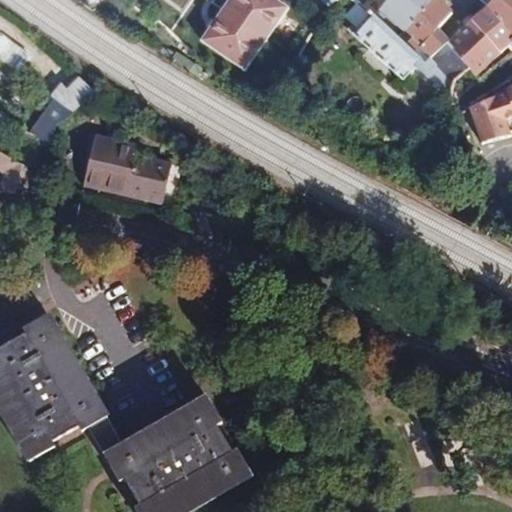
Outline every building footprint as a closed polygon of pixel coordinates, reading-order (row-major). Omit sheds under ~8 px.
[(244,71),(286,7),(275,0),(228,0),(201,43),(244,71)] [(389,0),(373,19),(396,40),(397,41),(432,0),(389,0)] [(438,0),(432,0),(397,41),(420,61),(425,65),(430,60),(447,45),(468,68),(477,78),(478,76),(500,55),(499,54),(511,43),(511,0),(478,0),(488,7),(449,43),(437,30),(452,13),(438,0)] [(404,78),(412,68),(451,100),(450,98),(450,89),(455,80),(468,68),(447,45),(430,60),(425,65),(420,61),(397,41),(396,40),(373,19),(372,19),(358,36),(404,78)] [(0,59),(19,73),(31,57),(0,34),(0,59)] [(450,98),(451,100),(452,106),(469,96),(488,87),(487,85),(478,76),(477,78),(468,68),(455,80),(450,89),(450,98)] [(55,100),(73,114),(95,93),(79,77),(67,89),(64,86),(63,87),(64,87),(55,100)] [(51,97),(55,100),(64,87),(63,87),(61,85),(51,97)] [(488,101),(469,108),(482,144),(511,137),(510,132),(507,121),(511,120),(511,86),(503,93),(504,94),(488,101)] [(73,114),(55,100),(31,134),(50,146),(73,114)] [(137,156),(139,146),(96,136),(83,188),(163,206),(173,163),(137,156)] [(0,171),(3,173),(0,188),(0,192),(16,195),(16,190),(33,189),(35,184),(27,168),(22,165),(0,152),(0,171)] [(32,332),(0,350),(0,349),(0,399),(32,456),(79,428),(63,400),(69,397),(32,332)] [(211,415),(147,451),(154,464),(125,481),(143,511),(178,511),(245,475),(211,415)]
